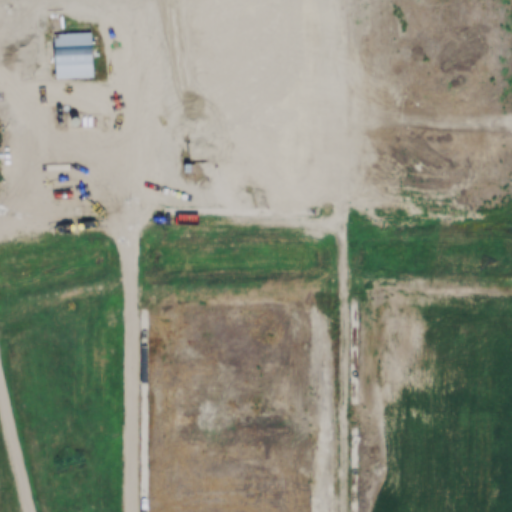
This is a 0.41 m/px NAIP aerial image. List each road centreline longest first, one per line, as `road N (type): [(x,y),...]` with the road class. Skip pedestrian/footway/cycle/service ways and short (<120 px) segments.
road 1 (track): [(158,511),(169,395),(167,143)]
road 2 (track): [(168,270),(85,291),(0,331)]
